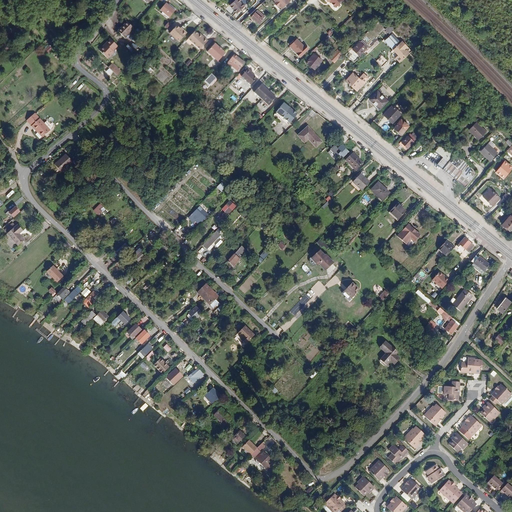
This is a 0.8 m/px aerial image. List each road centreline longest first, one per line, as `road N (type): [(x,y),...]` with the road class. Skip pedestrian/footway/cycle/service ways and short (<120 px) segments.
road 1 (residential): [(511,256),(426,382),(349,465),(322,479),(37,207),(23,174)]
road 2 (primary): [(194,0),(507,252)]
road 3 (residential): [(72,134),(278,337)]
road 4 (residential): [(72,134),(106,102),(104,88),(75,62),(77,51),(118,0)]
